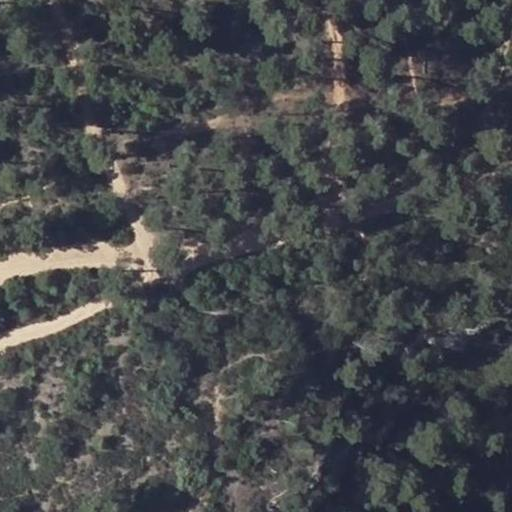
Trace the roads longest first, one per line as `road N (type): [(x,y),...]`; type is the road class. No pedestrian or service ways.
road 1 (track): [(0,342),(41,318),(298,216),(511,165)]
road 2 (track): [(49,0),(92,96),(120,201),(162,275)]
